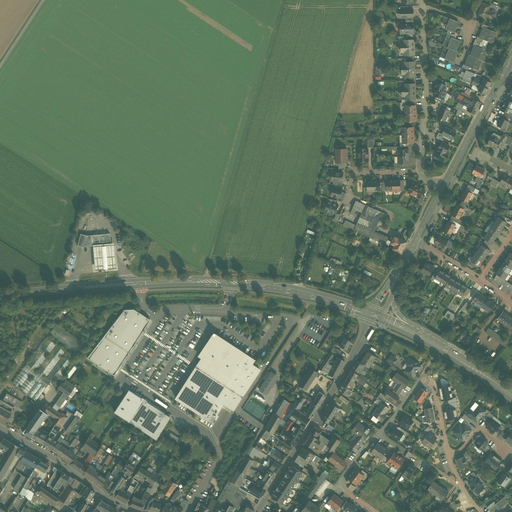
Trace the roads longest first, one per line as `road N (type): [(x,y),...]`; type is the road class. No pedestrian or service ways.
road 1 (primary): [(0,294),(205,281),(285,289),(376,315)]
road 2 (residential): [(376,315),(258,511)]
road 3 (residential): [(448,455),(432,382),(423,380),(339,485)]
road 4 (residential): [(419,171),(423,8)]
road 5 (primary): [(511,59),(442,188)]
road 6 (primary): [(411,331),(511,397)]
